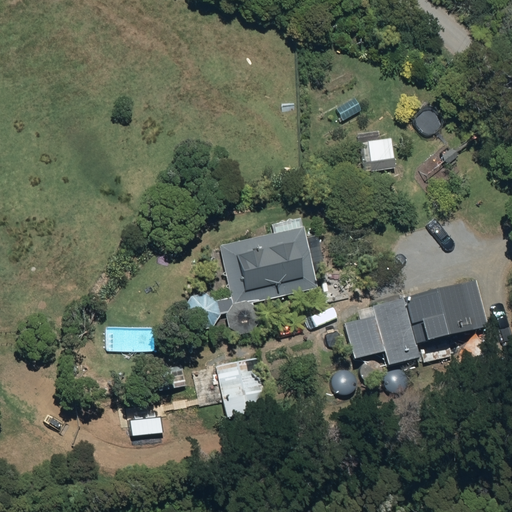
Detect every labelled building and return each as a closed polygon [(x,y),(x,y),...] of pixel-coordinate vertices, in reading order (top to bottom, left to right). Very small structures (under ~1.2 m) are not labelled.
[(366,92),(335,110),(342,121),(373,103),(366,92)] [(362,149),(365,172),(391,169),(388,146),(362,149)] [(236,295),(294,282),(285,245),(228,257),(236,295)] [(405,346),(481,330),(472,284),(364,308),(376,369),(409,362),(405,346)] [(209,367),(219,421),(259,413),(252,372),(239,375),(237,363),(209,367)] [(177,368),(158,371),(161,390),(180,386),(177,368)]
